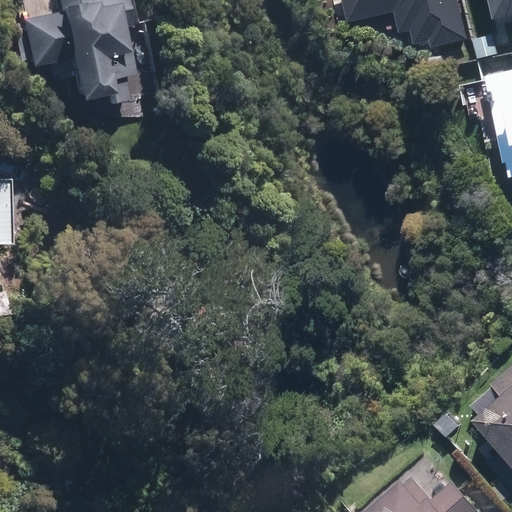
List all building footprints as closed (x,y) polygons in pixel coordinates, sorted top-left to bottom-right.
[(137,76),(123,0),(59,0),(62,14),(25,20),(27,32),(15,34),(22,69),(72,60),(78,94),(103,89),(105,103),(128,99),(124,78),(137,76)] [(472,35),(463,0),(347,0),(353,22),(399,11),(403,31),(422,26),(427,45),(472,35)] [(511,0),(498,0),(503,19),(511,16),(511,0)] [(511,69),(490,75),(511,161),(511,69)] [(0,240),(5,242),(14,175),(0,172),(0,240)] [(473,407),(496,431),(476,450),(511,487),(511,370),(501,381),(473,407)] [(487,511),(461,481),(436,503),(418,481),(381,511),(487,511)]
